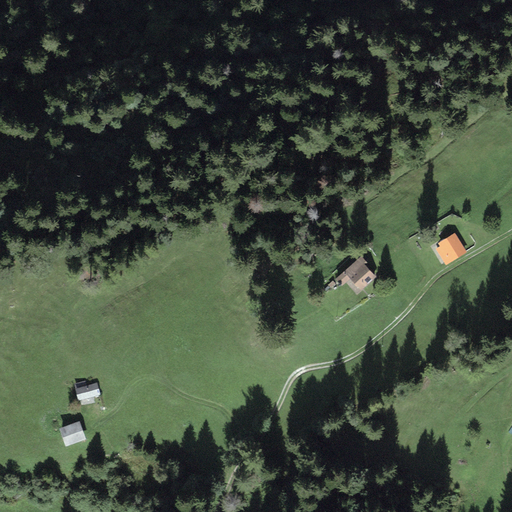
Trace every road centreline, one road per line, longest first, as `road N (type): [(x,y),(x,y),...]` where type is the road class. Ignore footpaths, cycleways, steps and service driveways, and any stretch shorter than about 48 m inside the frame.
road 1 (track): [(214,511),(295,374),(368,345),(437,275),(511,231)]
road 2 (track): [(233,474),(230,419),(174,391)]
